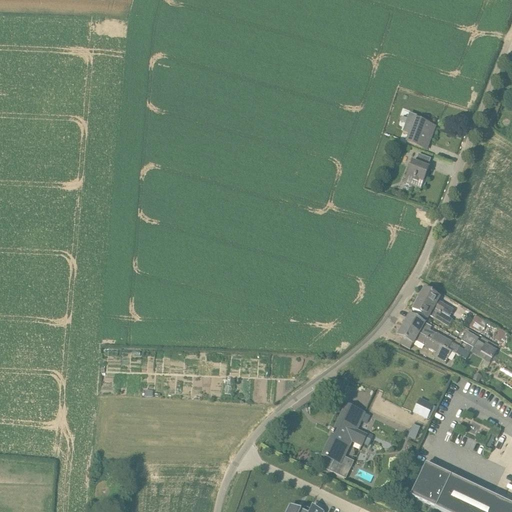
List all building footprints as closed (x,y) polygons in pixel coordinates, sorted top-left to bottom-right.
[(426,150),(435,127),(416,119),(407,143),(426,150)] [(426,168),(430,159),(417,155),(414,163),(412,162),(404,183),(421,190),(429,169),(426,168)] [(450,318),(454,311),(439,302),(440,299),(424,290),(418,300),(450,318)] [(450,318),(418,300),(412,310),(428,320),(430,317),(448,328),(453,320),(449,318),(450,318)] [(436,335),(430,331),(432,328),(410,315),(404,325),(452,353),(456,355),(460,348),(452,343),(436,334),(436,335)] [(483,336),(488,329),(484,327),(486,323),(476,317),(469,328),(483,336)] [(452,353),(404,325),(398,336),(414,345),(416,342),(425,347),(424,349),(428,351),(429,349),(436,353),(434,358),(445,365),(452,353)] [(505,332),(499,329),(493,338),(499,342),(505,332)] [(485,345),(478,341),(479,339),(467,332),(461,342),(473,348),(470,353),(485,361),(482,366),(487,369),(492,359),(492,360),(497,351),(485,344),(485,345)] [(478,384),(481,377),(477,374),(473,381),(478,384)] [(429,420),(435,405),(421,398),(414,413),(429,420)] [(367,435),(358,431),(364,414),(346,406),(322,456),(343,466),(346,458),(345,457),(352,443),(362,448),(364,445),(368,447),(373,437),(367,434),(367,435)] [(417,440),(421,427),(413,425),(409,437),(417,440)] [(411,497),(441,511),(511,511),(511,507),(506,505),(425,467),(411,497)]
